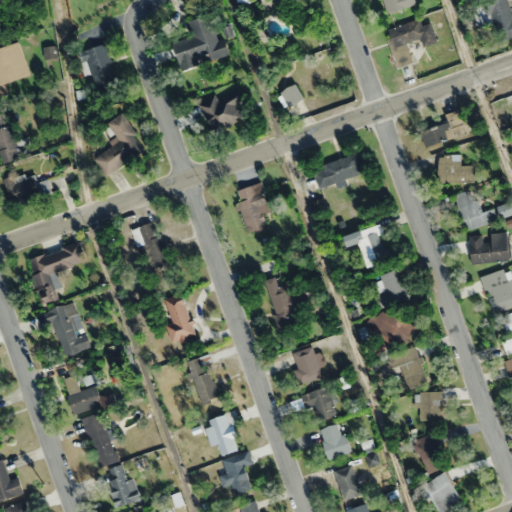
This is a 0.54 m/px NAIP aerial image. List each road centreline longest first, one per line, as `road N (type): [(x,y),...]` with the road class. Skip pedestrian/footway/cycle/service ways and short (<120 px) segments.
road 1 (residential): [(0,242),(511,61)]
road 2 (residential): [(135,9),(144,62),(303,511)]
road 3 (residential): [(338,0),(511,484)]
road 4 (residential): [(0,302),(73,511)]
